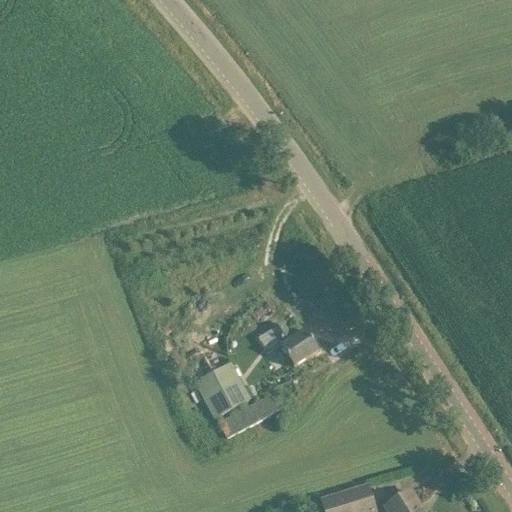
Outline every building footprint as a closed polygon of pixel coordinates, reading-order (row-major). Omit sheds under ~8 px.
[(282,349),(295,368),(319,353),(306,332),(294,340),(284,326),(259,341),(269,357),(282,349)] [(197,361),(206,377),(222,367),(214,352),(197,361)] [(193,385),(213,420),(249,399),(229,365),(193,385)] [(273,398),(219,420),(226,438),(280,415),(273,398)] [(373,511),(366,487),(321,501),(324,511),(373,511)] [(422,511),(410,493),(385,509),(387,511),(422,511)]
